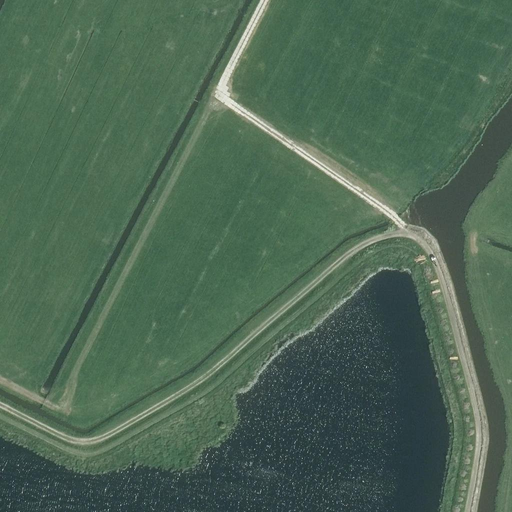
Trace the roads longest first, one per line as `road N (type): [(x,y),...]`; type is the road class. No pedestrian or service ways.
road 1 (track): [(0,403),(77,443),(110,436),(207,378),(348,252),(406,234),(433,257),(470,392),(478,446),(466,511)]
road 2 (track): [(0,379),(56,406),(67,403),(83,353),(217,96)]
road 3 (track): [(265,0),(217,96),(386,211),(406,234)]
